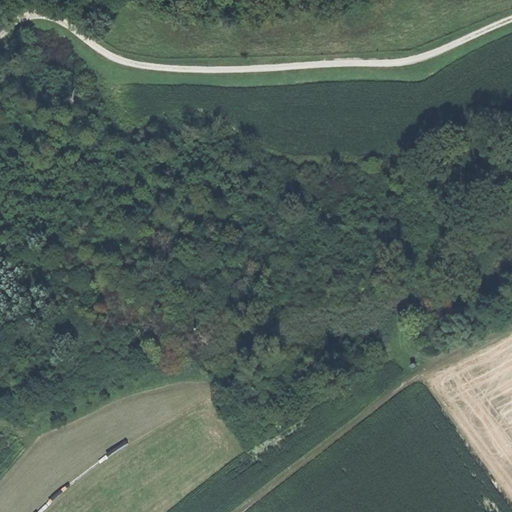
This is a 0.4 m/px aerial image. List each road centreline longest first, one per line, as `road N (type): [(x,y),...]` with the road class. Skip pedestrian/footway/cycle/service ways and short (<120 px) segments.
road 1 (track): [(511,17),(407,61),(257,69),(125,62),(39,15),(0,35)]
road 2 (track): [(239,511),(377,402),(511,322)]
